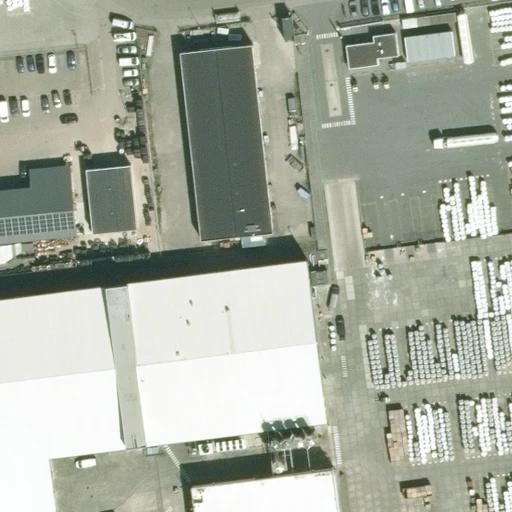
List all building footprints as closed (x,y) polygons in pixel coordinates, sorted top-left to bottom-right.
[(404,37),(407,62),(455,56),(452,31),(404,37)] [(383,58),(399,56),(396,33),(383,35),(373,36),(374,42),(346,46),(349,69),(377,65),(376,59),(383,58)] [(274,233),(253,45),(181,53),(201,237),(202,241),(274,233)] [(0,242),(77,235),(70,165),(29,169),(31,187),(0,190),(0,242)] [(56,511),(49,455),(327,420),(307,259),(0,298),(0,511),(56,511)] [(339,511),(333,467),(192,485),(195,511),(339,511)]
